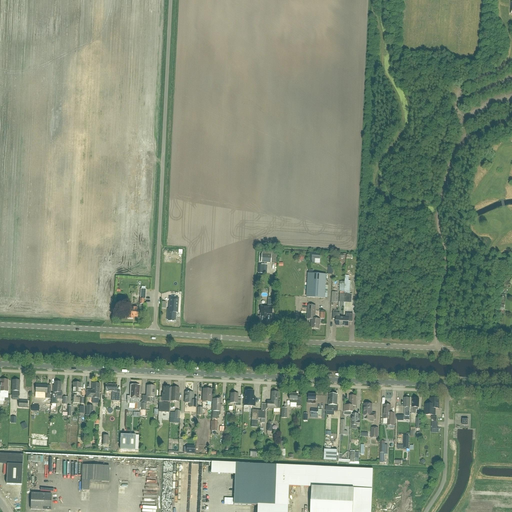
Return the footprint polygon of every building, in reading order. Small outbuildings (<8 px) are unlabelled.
[(320,260),(320,254),(309,253),(309,263),(315,263),(315,259),(320,260)] [(261,255),(261,263),(271,264),(271,255),(261,255)] [(313,274),(313,271),(309,270),(308,274),(307,298),(325,299),(327,276),(327,275),(313,274)] [(178,299),(170,298),(169,310),(168,309),(167,320),(168,320),(168,322),(174,322),(174,321),(175,321),(176,313),(177,313),(178,299)] [(309,306),(308,319),(312,319),(312,329),(319,329),(319,322),(320,322),(320,320),(315,320),(315,307),(309,306)] [(258,326),(260,326),(260,327),(266,327),(266,314),(272,315),(272,308),(261,307),(261,317),(260,322),(258,322),(258,326)] [(137,311),(137,308),(133,308),(133,311),(129,311),(128,319),(133,319),(133,317),(137,317),(138,311),(137,311)] [(342,327),(342,318),(340,318),(340,314),(333,313),(333,321),(337,321),(336,326),(342,327)] [(342,318),(342,327),(348,327),(349,322),(352,322),(353,314),(346,314),(346,318),(342,318)] [(8,395),(8,388),(8,381),(1,380),(0,395),(0,394),(0,401),(4,402),(4,398),(8,399),(8,395)] [(55,383),(55,387),(54,386),(53,393),(54,393),(54,394),(52,394),(51,405),(57,405),(57,400),(62,400),(62,398),(62,393),(60,393),(61,383),(55,383)] [(99,399),(100,384),(92,384),(92,391),(87,391),(87,398),(99,399)] [(106,385),(105,392),(109,392),(112,392),(112,402),(120,402),(120,392),(117,392),(117,386),(106,385)] [(36,393),(35,398),(45,399),(50,399),(51,389),(51,387),(50,386),(48,386),(47,386),(36,386),(36,393)] [(127,402),(127,404),(130,404),(134,405),(134,410),(139,411),(140,389),(140,386),(131,386),(130,402),(127,402)] [(154,398),(155,387),(147,387),(147,396),(142,396),(142,402),(149,402),(150,397),(154,398)] [(169,413),(171,388),(164,388),(164,394),(162,394),(162,404),(159,404),(159,412),(169,413)] [(178,402),(179,389),(171,388),(171,402),(178,402)] [(211,403),(212,390),(203,390),(202,402),(211,403)] [(253,407),(254,392),(246,392),(246,398),(245,398),(244,402),(244,406),(253,407)] [(196,408),(196,401),(193,401),(193,393),(185,393),(185,404),(189,404),(189,408),(196,408)] [(278,403),(278,397),(277,397),(278,393),(272,393),(271,402),(267,402),(267,409),(280,410),(280,403),(278,403)] [(241,407),(241,400),(238,400),(238,395),(230,394),(230,404),(235,404),(235,406),(241,407)] [(301,407),(301,401),(297,400),(297,395),(289,394),(289,400),(290,400),(290,403),(296,404),(296,407),(301,407)] [(316,401),(316,396),(309,395),(309,401),(308,401),(308,404),(315,404),(316,401)] [(338,412),(338,406),(337,406),(338,395),(329,395),(329,407),(326,407),(326,411),(332,412),(338,412)] [(356,407),(356,396),(350,396),(349,406),(344,406),(344,412),(349,412),(351,412),(353,413),(353,406),(356,407)] [(220,412),(221,399),(218,398),(217,400),(213,400),(212,412),(213,412),(212,419),(218,419),(218,415),(220,415),(220,412)] [(425,406),(425,416),(431,416),(436,416),(436,410),(438,410),(439,400),(431,399),(430,406),(425,406)] [(376,420),(376,414),(372,414),(373,405),(365,405),(364,416),(368,416),(368,420),(371,420),(371,422),(374,422),(374,420),(376,420)] [(387,426),(394,426),(395,420),(395,414),(391,414),(391,406),(384,406),(384,419),(387,419),(387,426)] [(179,419),(179,411),(175,411),(175,413),(171,413),(171,419),(175,419),(179,419)] [(257,428),(258,419),(261,419),(261,411),(252,411),(251,428),(257,428)] [(360,426),(360,422),(360,416),(359,416),(359,415),(353,414),(352,426),(360,426)] [(138,451),(138,438),(135,438),(135,436),(120,435),(120,450),(135,451),(135,450),(138,451)] [(194,454),(195,446),(186,446),(186,448),(183,447),(183,453),(186,453),(186,454),(194,454)] [(325,450),(324,460),(337,461),(337,450),(325,450)] [(349,463),(349,464),(359,465),(359,464),(359,458),(354,458),(354,453),(355,453),(355,451),(350,451),(350,460),(350,463),(349,463)] [(0,464),(7,465),(7,485),(22,485),(23,455),(0,454),(0,464)] [(287,511),(289,486),(313,487),(311,511),(371,511),(373,470),(235,464),(233,505),(257,506),(256,511),(287,511)] [(108,482),(109,467),(82,466),(81,491),(89,491),(89,482),(108,482)] [(51,511),(52,495),(31,494),(31,510),(51,511)]
